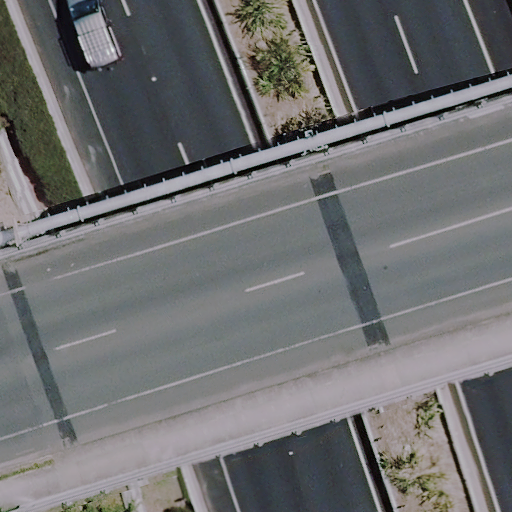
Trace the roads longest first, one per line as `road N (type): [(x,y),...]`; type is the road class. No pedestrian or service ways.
road 1 (primary): [(298,511),(102,0)]
road 2 (tertiary): [(511,208),(0,366)]
road 3 (primary): [(380,0),(511,333)]
